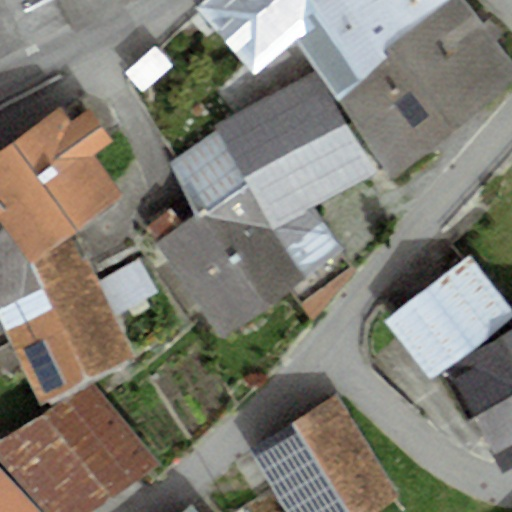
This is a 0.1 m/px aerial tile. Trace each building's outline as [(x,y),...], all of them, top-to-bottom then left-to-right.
[(0,0),(0,61),(29,46),(4,0),(0,0)] [(57,0),(4,0),(29,46),(70,24),(57,0)] [(134,0),(57,0),(70,24),(74,32),(134,0)] [(205,0),(195,8),(255,79),(299,43),(320,27),(308,17),(326,0),(205,0)] [(326,0),(308,17),(320,27),(299,43),(342,100),(393,59),(383,51),(395,44),(447,0),(381,0),(378,3),(375,0),(326,0)] [(511,64),(461,0),(447,0),(395,44),(457,130),(511,87),(511,64)] [(398,181),(457,130),(395,44),(383,51),(393,59),(342,100),(398,181)] [(215,128),(217,134),(274,230),(314,206),(373,175),(317,75),(215,128)] [(0,151),(0,223),(31,266),(73,234),(123,197),(93,153),(112,141),(89,110),(70,122),(60,108),(0,151)] [(274,230),(217,134),(170,161),(195,217),(156,242),(169,260),(157,269),(190,313),(199,306),(222,336),(303,279),(274,230)] [(343,255),(314,206),(274,230),(303,279),(343,255)] [(0,223),(0,308),(42,292),(31,266),(0,223)] [(96,283),(73,234),(31,266),(42,292),(0,308),(0,319),(4,331),(38,404),(132,361),(112,318),(96,283)] [(448,368),(511,319),(511,311),(471,257),(386,321),(431,381),(448,368)] [(138,260),(96,283),(112,318),(160,291),(138,260)] [(511,469),(511,330),(448,368),(503,474),(511,469)] [(93,386),(0,440),(0,460),(47,511),(86,511),(159,464),(93,386)] [(376,511),(400,498),(337,395),(248,448),(286,511),(376,511)] [(0,511),(37,511),(0,474),(0,511)]
